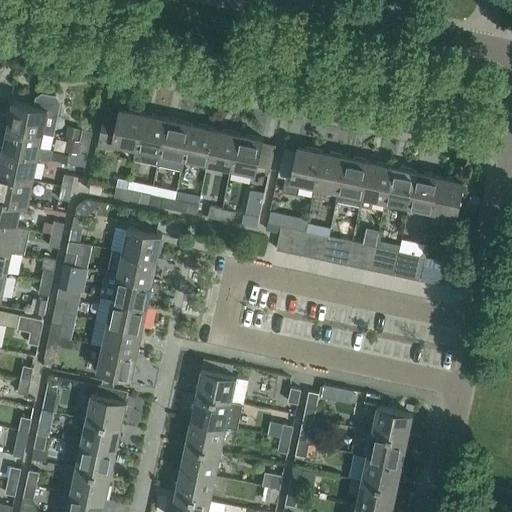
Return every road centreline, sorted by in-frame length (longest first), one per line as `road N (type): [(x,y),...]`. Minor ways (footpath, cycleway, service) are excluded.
road 1 (residential): [(506,142),(0,34)]
road 2 (residential): [(506,142),(432,511)]
road 3 (residential): [(511,59),(236,0)]
